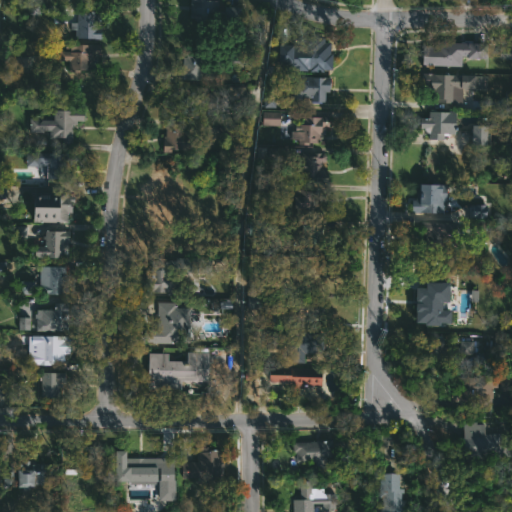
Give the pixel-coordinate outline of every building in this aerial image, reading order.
[(236,6),(235,30),(186,28),(187,0),(215,0),(215,5),(236,6)] [(94,11),(94,27),(99,27),(98,37),(73,37),(73,31),(68,31),(68,21),(74,21),(74,10),(94,11)] [(290,30),(290,35),(322,35),(322,41),(328,41),(328,52),(330,52),(330,71),(306,71),(306,68),(289,68),(290,60),(274,60),(274,43),(277,43),(278,30),(290,30)] [(486,47),(485,57),(462,57),(461,65),(423,64),(423,41),(486,42),(486,47)] [(98,43),(98,60),(87,60),(87,69),(58,69),(58,60),(55,60),(55,56),(48,56),(48,43),(98,43)] [(511,47),(499,48),(499,58),(511,57),(511,47)] [(235,66),(240,64),(239,60),(248,57),(245,49),(231,53),(235,66)] [(201,52),(199,79),(182,78),(182,74),(180,74),(181,56),(184,56),(184,51),(201,52)] [(461,86),(461,103),(435,102),(435,98),(424,98),(425,73),(471,74),(470,86),(461,86)] [(328,76),(328,82),(326,82),(325,91),(324,91),(324,94),(326,94),(325,101),(323,101),(323,102),(291,100),(291,84),(295,85),(295,75),(328,76)] [(205,86),(205,91),(218,91),(218,111),(210,111),(210,116),(194,115),(194,109),(184,109),(184,94),(175,93),(175,85),(205,86)] [(275,107),(275,91),(264,91),(263,107),(275,107)] [(70,129),(69,143),(59,143),(59,137),(48,137),(48,132),(26,132),(26,118),(49,118),(49,109),(81,109),(80,120),(74,120),(74,123),(70,123),(70,129)] [(452,111),(452,133),(440,133),(440,139),(426,138),(426,133),(422,129),(421,127),(417,127),(417,117),(426,117),(427,110),(452,111)] [(280,126),(280,112),(262,111),(262,126),(280,126)] [(322,138),(318,139),(316,142),(296,143),(296,138),(288,138),(289,124),(299,124),(299,115),(326,116),(326,126),(323,125),(322,138)] [(179,122),(178,126),(181,126),(181,130),(193,131),(193,144),(201,144),(200,152),(180,152),(180,149),(168,149),(168,152),(159,152),(159,139),(160,139),(161,131),(162,131),(163,122),(179,122)] [(487,125),(471,125),(471,144),(486,144),(487,125)] [(511,156),(509,156),(509,146),(499,146),(499,138),(509,138),(510,147),(511,147),(511,156)] [(63,163),(63,178),(43,178),(43,165),(22,165),(22,152),(70,152),(70,163),(63,163)] [(320,162),(320,167),(324,167),(324,181),(299,181),(299,169),(295,169),(295,160),(300,160),(300,152),(321,152),(324,155),(324,160),(320,162)] [(167,169),(167,184),(179,184),(179,205),(173,205),(173,228),(153,228),(153,209),(144,209),(144,198),(149,198),(149,184),(151,184),(152,169),(167,169)] [(443,183),(442,212),(419,211),(419,206),(414,206),(415,183),(443,183)] [(323,212),(321,215),(302,214),(302,217),(291,217),(291,207),(289,207),(290,188),(317,190),(317,197),(320,197),(323,201),(323,212)] [(71,195),(71,201),(68,201),(68,212),(64,211),(64,222),(30,221),(31,191),(65,192),(65,195),(71,195)] [(469,204),(469,219),(484,219),(484,205),(469,204)] [(444,253),(415,253),(415,221),(454,221),(454,234),(445,234),(444,253)] [(317,236),(317,237),(319,237),(319,250),(313,249),(313,256),(298,256),(298,240),(296,240),(296,233),(299,233),(299,224),(318,224),(317,236)] [(68,230),(68,241),(63,243),(62,258),(32,257),(32,245),(42,245),(43,230),(68,230)] [(174,270),(174,292),(143,292),(143,273),(149,273),(149,260),(167,261),(167,270),(174,270)] [(321,266),(320,280),(316,280),(315,287),(287,286),(287,263),(313,263),(313,266),(321,266)] [(61,294),(35,293),(36,265),(62,266),(61,294)] [(445,285),(444,318),(418,317),(418,308),(410,308),(411,302),(413,302),(415,280),(442,281),(442,284),(445,285)] [(260,308),(261,296),(249,295),(249,308),(260,308)] [(302,326),(286,326),(287,297),(321,297),(320,315),(302,315),(302,326)] [(70,303),(70,330),(33,330),(33,317),(31,317),(32,311),(33,311),(33,309),(51,309),(51,302),(70,303)] [(174,308),(173,313),(182,313),(181,320),(187,320),(187,343),(141,342),(141,339),(139,339),(139,332),(142,332),(142,329),(154,329),(154,302),(174,302),(174,308)] [(18,330),(30,330),(30,317),(18,317),(18,330)] [(320,347),(320,352),(305,352),(305,362),(287,361),(287,347),(263,347),(264,331),(331,332),(330,347),(320,347)] [(63,335),(63,364),(35,364),(35,343),(27,343),(27,350),(2,349),(3,335),(63,335)] [(441,337),(441,345),(457,346),(457,340),(470,340),(470,354),(456,353),(456,367),(422,366),(423,338),(432,338),(433,336),(441,337)] [(206,353),(205,381),(179,380),(179,389),(144,388),(145,352),(165,353),(165,360),(179,360),(179,363),(184,363),(184,352),(206,352),(206,353)] [(319,369),(319,385),(296,384),(296,395),(287,395),(287,382),(264,381),(264,366),(319,368),(319,369)] [(56,397),(38,397),(38,372),(62,372),(62,386),(57,386),(56,397)] [(510,375),(510,391),(495,390),(495,387),(488,387),(486,410),(469,409),(469,402),(451,401),(452,376),(473,376),(473,374),(510,375)] [(480,418),(480,433),(507,432),(508,455),(459,457),(458,419),(480,418)] [(326,440),(326,463),(294,462),(294,452),(290,452),(290,442),(326,440)] [(219,450),(219,463),(222,463),(222,478),(180,477),(180,462),(195,462),(195,452),(199,452),(199,447),(207,447),(207,450),(219,450)] [(121,449),(123,451),(127,451),(126,457),(154,458),(153,482),(140,482),(140,488),(127,487),(128,482),(112,481),(112,450),(121,449)] [(27,460),(27,464),(49,464),(49,484),(30,484),(30,486),(11,487),(11,469),(14,469),(14,464),(18,464),(18,460),(27,460)] [(2,468),(3,487),(15,487),(15,468),(2,468)] [(395,486),(395,488),(399,488),(399,511),(380,511),(380,497),(377,497),(377,477),(379,477),(379,473),(397,473),(397,486),(395,486)] [(309,481),(309,488),(322,488),(322,493),(333,494),(333,508),(321,508),(321,503),(311,503),(311,511),(290,511),(290,499),(298,499),(298,481),(309,481)]
